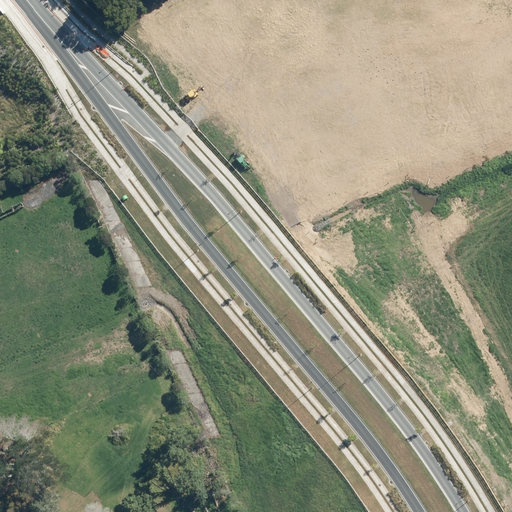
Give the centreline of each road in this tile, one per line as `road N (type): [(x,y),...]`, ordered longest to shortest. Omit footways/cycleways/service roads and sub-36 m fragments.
road 1 (secondary): [(36,6),(219,192),(456,479),(473,511)]
road 2 (secondary): [(417,511),(332,384),(106,119),(36,6)]
